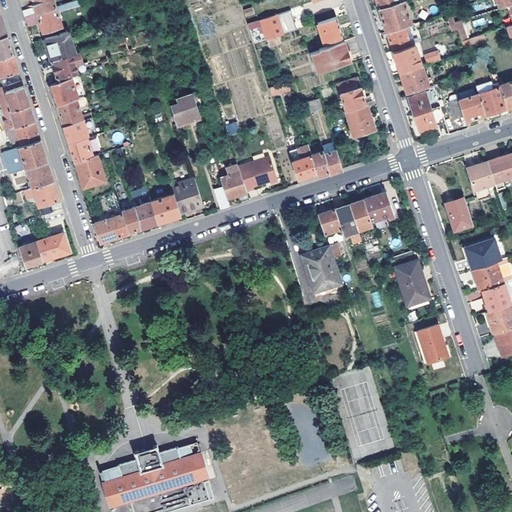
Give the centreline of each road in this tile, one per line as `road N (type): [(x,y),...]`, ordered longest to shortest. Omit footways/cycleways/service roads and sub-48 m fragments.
road 1 (residential): [(409,159),(90,261)]
road 2 (residential): [(6,0),(90,261)]
road 3 (residential): [(409,159),(478,374)]
road 4 (residential): [(354,0),(409,159)]
